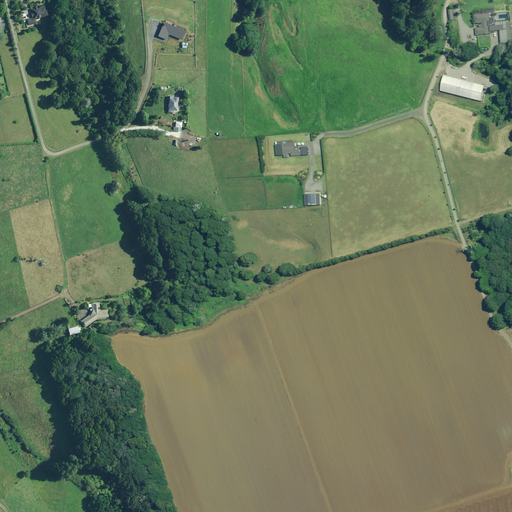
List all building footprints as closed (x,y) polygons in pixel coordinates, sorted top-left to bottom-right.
[(48,16),(46,6),(39,8),(39,6),(30,9),(33,18),(27,19),(29,25),(36,24),(35,19),(48,16)] [(511,42),(510,22),(496,23),(495,23),(495,16),(490,17),(490,13),(474,15),(475,23),(482,23),(482,24),(479,24),(480,28),(475,28),(476,35),(491,33),(491,32),(496,32),(496,30),(501,30),(502,43),(511,42)] [(178,97),(169,96),(168,112),(173,113),(173,110),(177,110),(178,97)] [(309,155),(309,147),(302,147),(302,149),(296,150),(295,143),(276,144),(277,155),(284,155),(284,157),(288,157),(288,154),(291,153),(292,156),(309,155)] [(92,307),(92,309),(89,315),(81,321),(85,327),(98,318),(108,318),(108,310),(100,310),(99,302),(91,302),(91,304),(88,304),(88,308),(92,307)] [(79,327),(79,326),(69,329),(71,335),(82,332),(80,327),(79,327)]
